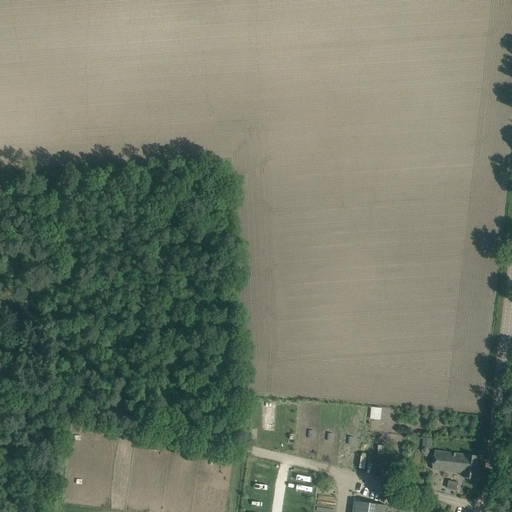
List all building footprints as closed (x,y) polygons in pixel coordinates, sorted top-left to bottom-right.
[(380,420),(382,407),(371,406),(369,418),(380,420)] [(423,437),(422,446),(431,447),(431,438),(423,437)] [(464,477),(476,479),(479,456),(469,455),(467,455),(435,451),(432,469),(464,473),(464,477)] [(448,480),(447,488),(456,490),(458,482),(448,480)] [(355,501),(352,511),(384,511),(386,506),(355,501)]
